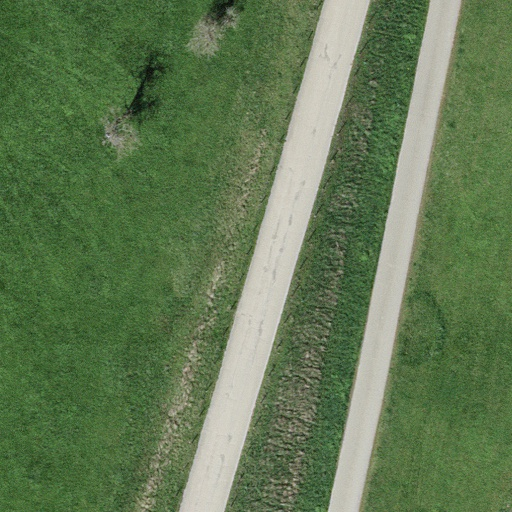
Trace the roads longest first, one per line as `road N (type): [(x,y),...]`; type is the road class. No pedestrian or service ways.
road 1 (unclassified): [(199,511),(348,0)]
road 2 (track): [(341,511),(444,0)]
